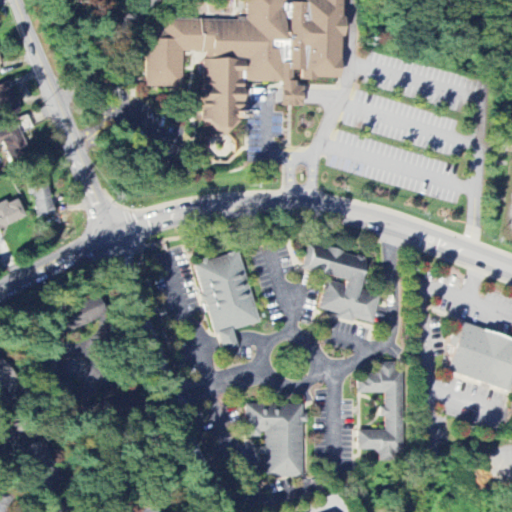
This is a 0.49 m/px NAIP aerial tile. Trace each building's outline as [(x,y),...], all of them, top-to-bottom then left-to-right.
[(145,32),(143,87),(179,89),(181,52),(203,53),(200,123),(207,123),(211,135),(220,136),(239,129),(241,81),(280,83),(279,106),(300,107),(301,88),(294,87),(288,71),(300,72),(299,79),(337,81),(340,12),(336,0),(313,0),(314,2),(284,1),(283,0),(245,0),(244,22),(163,19),(162,33),(145,32)] [(0,85),(0,119),(0,120),(18,113),(7,83),(0,85)] [(27,153),(14,125),(0,131),(0,147),(7,163),(27,153)] [(25,182),(27,197),(32,196),(35,219),(51,217),(46,180),(25,182)] [(0,228),(23,218),(15,200),(5,204),(4,201),(0,202),(0,228)] [(301,270),(342,281),(341,286),(324,281),(316,312),(351,321),(352,320),(370,325),(378,298),(357,293),(366,260),(307,245),(301,270)] [(256,325),(237,252),(193,264),(217,354),(234,349),(230,332),(256,325)] [(104,319),(97,298),(44,316),(51,336),(104,319)] [(443,374),(507,392),(511,374),(511,341),(458,325),(456,334),(450,332),(445,346),(451,348),(443,374)] [(57,410),(75,403),(56,352),(37,359),(57,410)] [(382,395),(382,408),(378,408),(378,418),(382,418),(382,432),(355,432),(355,452),(376,452),(376,463),(390,463),(390,455),(401,455),(401,370),(392,370),(392,363),(375,363),(375,375),(355,375),(355,395),(382,395)] [(300,478),(300,406),(243,407),(243,437),(262,437),(263,448),(258,448),(258,457),(261,457),(261,479),(300,478)] [(31,428),(8,437),(23,476),(47,467),(31,428)]
